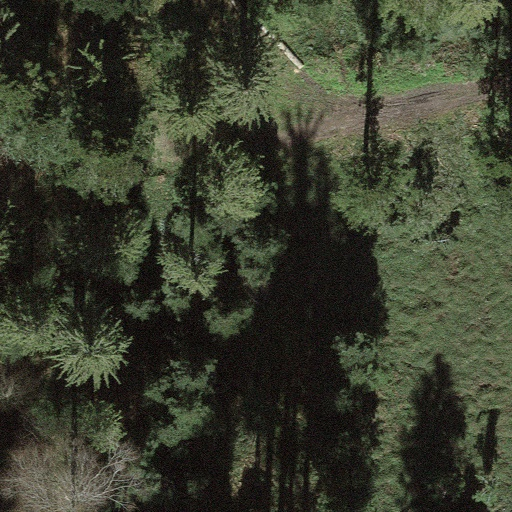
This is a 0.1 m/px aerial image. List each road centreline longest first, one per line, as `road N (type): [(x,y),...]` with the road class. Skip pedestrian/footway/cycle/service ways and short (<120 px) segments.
road 1 (track): [(0,150),(160,156),(334,129),(511,81)]
road 2 (track): [(62,0),(199,51),(313,78),(455,96)]
